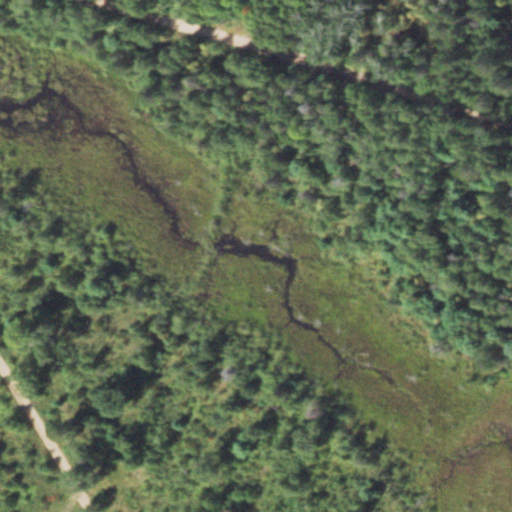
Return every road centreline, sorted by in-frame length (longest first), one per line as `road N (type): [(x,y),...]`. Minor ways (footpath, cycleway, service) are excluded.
road 1 (residential): [(511,118),(117,0)]
road 2 (track): [(106,511),(0,352)]
